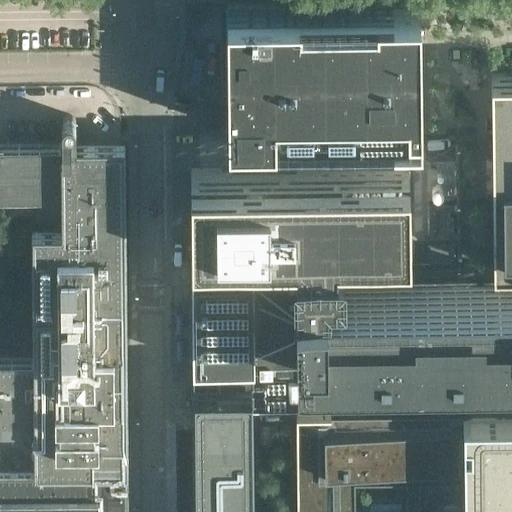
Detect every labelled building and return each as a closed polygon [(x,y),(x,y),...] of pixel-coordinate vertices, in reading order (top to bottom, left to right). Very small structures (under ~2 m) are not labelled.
[(228,128),(228,130),(421,128),(420,52),(420,33),(420,11),(419,4),(412,4),(232,6),(227,6),(227,83),(228,107),(228,128)] [(511,511),(511,64),(490,65),(493,284),(326,286),(326,275),(344,275),(343,244),(409,243),(408,169),(191,171),(192,252),(193,357),(193,381),(194,401),(251,400),(298,400),(299,511),(511,511)] [(38,467),(127,467),(127,439),(127,433),(125,139),(121,139),(76,139),(76,123),(76,121),(75,120),(75,118),(74,117),(73,116),(71,115),(70,115),(69,115),(67,115),(65,116),(64,116),(63,117),(62,118),(62,120),(62,121),(62,144),(60,144),(60,143),(0,143),(0,429),(38,429),(38,441),(38,467)] [(251,381),(193,381),(194,401),(194,511),(252,511),(251,400),(251,381)] [(127,511),(127,467),(38,467),(0,467),(0,511),(127,511)]
